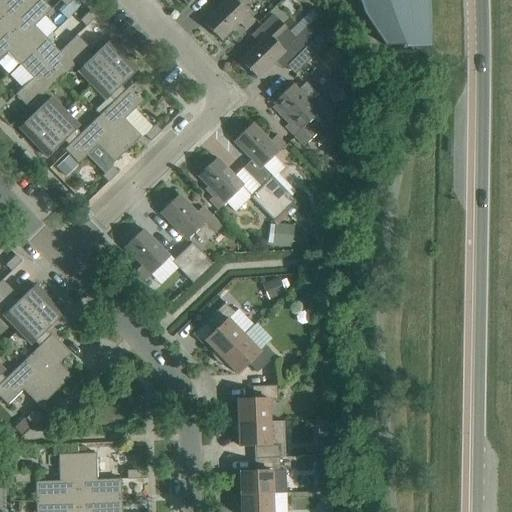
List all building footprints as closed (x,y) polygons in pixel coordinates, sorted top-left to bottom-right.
[(0,0),(0,17),(7,25),(33,0),(0,0)] [(34,26),(51,9),(42,0),(33,0),(7,25),(33,52),(46,39),(34,26)] [(239,23),(244,29),(254,20),(234,0),(224,0),(202,22),(220,40),(239,23)] [(358,0),(363,14),(384,46),(404,44),(404,45),(428,45),(429,19),(427,0),(358,0)] [(90,11),(79,21),(86,27),(96,17),(90,11)] [(257,42),(239,60),(257,78),(275,60),(283,68),(285,65),(286,66),(323,30),(317,15),(294,36),(289,32),(273,15),(251,36),(257,42)] [(19,65),(33,52),(7,25),(0,32),(0,58),(7,52),(19,65)] [(295,74),(327,43),(327,42),(323,30),(286,66),(295,74)] [(77,35),(59,52),(46,39),(33,52),(60,79),(77,64),(88,52),(90,49),(77,35)] [(109,40),(95,54),(92,56),(88,52),(77,64),(81,69),(78,71),(92,85),(107,100),(109,97),(114,102),(123,93),(125,91),(121,86),(138,69),(123,54),(109,40)] [(32,78),(22,88),(15,95),(29,109),(31,107),(45,93),(60,79),(33,52),(19,65),(32,78)] [(285,126),(294,136),(302,145),(309,139),(327,122),(329,123),(332,120),(333,114),(329,109),(306,83),(298,90),(292,84),(273,103),(291,120),(285,126)] [(125,91),(123,93),(114,102),(97,118),(127,149),(141,136),(124,119),(143,100),(129,87),(125,91)] [(80,126),(65,110),(51,95),(49,97),(45,93),(31,107),(35,111),(30,117),(18,128),(32,143),(47,157),(64,141),(68,145),(80,133),(76,129),(80,126)] [(127,149),(97,118),(80,133),(68,145),(64,149),(78,164),(97,145),(114,162),(127,149)] [(233,141),(260,169),(284,145),(275,135),(269,141),(252,123),(233,141)] [(161,131),(155,125),(144,135),(150,141),(161,131)] [(68,156),(57,167),(66,176),(77,165),(68,156)] [(218,209),(243,186),(216,158),(197,176),(215,194),(209,200),(218,209)] [(118,172),(112,166),(102,176),(108,182),(118,172)] [(272,175),(260,187),(283,210),(294,200),(292,197),(272,175)] [(283,210),(260,187),(250,196),(273,220),(283,210)] [(178,194),(160,212),(186,240),(193,233),(203,244),(221,227),(211,216),(202,207),(196,213),(178,194)] [(124,247),(141,265),(136,271),(144,280),(169,257),(142,229),(124,247)] [(202,274),(212,264),(192,243),(182,253),(202,274)] [(202,274),(182,253),(172,262),(192,283),(202,274)] [(15,255),(5,265),(11,271),(21,261),(15,255)] [(2,280),(0,281),(0,308),(1,308),(13,296),(16,294),(2,280)] [(35,284),(18,301),(13,296),(1,308),(6,312),(2,316),(16,331),(30,345),(34,341),(39,347),(51,335),(46,330),(63,314),(49,299),(35,284)] [(210,350),(211,354),(213,357),(214,360),(216,361),(243,335),(254,325),(238,308),(234,312),(224,303),(206,320),(216,330),(205,341),(210,347),(210,350)] [(70,354),(51,334),(39,347),(5,378),(0,383),(0,397),(7,405),(23,390),(39,407),(71,376),(60,364),(70,354)] [(265,345),(259,351),(243,335),(216,361),(217,362),(223,366),(230,368),(236,374),(247,363),(257,372),(274,355),(265,345)] [(233,413),(232,416),(231,422),(231,423),(269,422),(268,399),(277,399),(276,385),(272,386),(252,386),(252,400),(237,400),(237,408),(235,410),(233,413)] [(43,418),(35,409),(26,418),(34,426),(43,418)] [(238,438),(238,446),(254,445),(254,458),(279,458),(284,458),(283,422),(269,422),(231,423),(231,427),(233,431),(235,435),(236,437),(238,438)] [(121,479),(97,480),(96,453),(77,454),(78,499),(121,497),(121,479)] [(58,455),(59,481),(35,482),(36,501),(78,499),(77,454),(58,455)] [(238,482),(236,484),(234,488),(233,494),(233,495),(272,494),(271,471),(279,471),(279,458),(254,458),(255,472),(239,472),(239,480),(238,482)] [(141,479),(141,470),(127,470),(127,479),(141,479)] [(15,483),(29,482),(29,474),(14,474),(15,483)] [(331,475),(316,475),(317,490),(332,489),(331,475)] [(241,510),(240,511),(272,511),(272,494),(233,495),(233,497),(236,504),(238,508),(241,510)] [(121,511),(121,497),(78,499),(78,511),(121,511)] [(36,501),(36,511),(78,511),(78,499),(36,501)]
